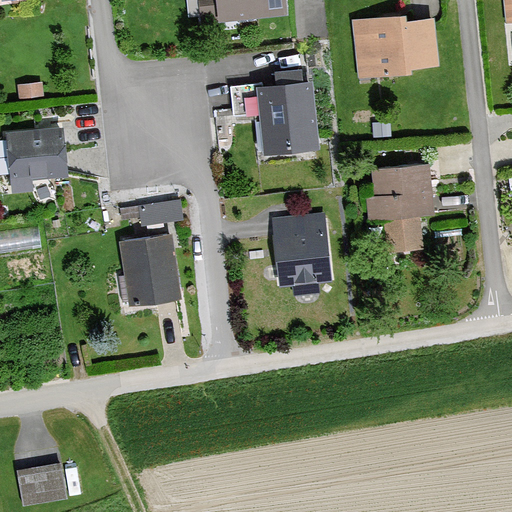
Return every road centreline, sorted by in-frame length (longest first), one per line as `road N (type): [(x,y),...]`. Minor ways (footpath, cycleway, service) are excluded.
road 1 (residential): [(223,366),(500,323),(461,0)]
road 2 (residential): [(223,366),(187,88),(113,97),(102,0)]
road 3 (residential): [(0,405),(223,366)]
road 4 (unknown): [(85,390),(144,511)]
